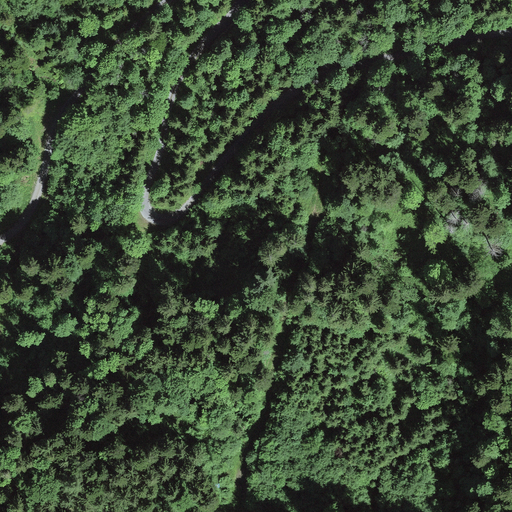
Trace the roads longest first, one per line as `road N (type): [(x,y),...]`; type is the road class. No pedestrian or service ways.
road 1 (track): [(237,0),(185,63),(146,159),(150,195),(170,204),(192,192),(265,111),(331,67),(511,29)]
road 2 (track): [(0,237),(19,231),(57,104),(127,32),(174,0)]
